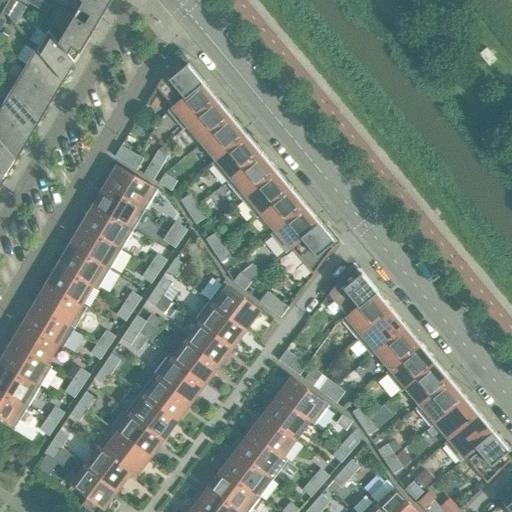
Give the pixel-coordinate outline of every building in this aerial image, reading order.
[(9,16),(17,2),(14,0),(9,0),(2,12),(9,16)] [(50,7),(38,0),(35,0),(32,5),(46,14),(50,7)] [(76,61),(112,0),(81,0),(83,2),(60,42),(76,61)] [(76,61),(60,42),(49,28),(36,49),(64,81),(76,61)] [(487,48),(479,54),(489,66),(497,59),(487,48)] [(64,81),(36,49),(25,68),(52,101),(64,81)] [(202,82),(189,66),(188,64),(185,67),(175,55),(157,87),(173,106),(202,82)] [(52,101),(25,68),(13,88),(40,121),(52,101)] [(189,125),(217,100),(202,82),(173,106),(168,111),(183,130),(189,125)] [(40,121),(13,88),(1,108),(29,140),(40,121)] [(203,142),(232,118),(217,100),(189,125),(203,142)] [(29,140),(1,108),(0,109),(0,140),(17,160),(29,140)] [(226,153),(247,136),(232,118),(203,142),(217,159),(225,152),(226,153)] [(227,182),(261,153),(247,136),(226,153),(225,152),(217,159),(211,164),(227,182)] [(17,160),(0,140),(0,173),(5,180),(17,160)] [(144,159),(138,155),(122,146),(115,157),(137,170),(144,159)] [(158,150),(151,162),(161,168),(168,156),(158,150)] [(241,199),(276,171),(261,153),(227,182),(241,199)] [(154,180),(161,168),(151,162),(144,174),(154,180)] [(158,189),(119,166),(107,186),(145,209),(158,189)] [(257,218),(262,213),(291,189),(276,171),(241,199),(257,218)] [(172,190),(177,181),(165,174),(159,183),(172,190)] [(145,209),(107,186),(95,206),(134,229),(145,209)] [(276,230),(305,205),(291,189),(262,213),(276,230)] [(198,206),(190,194),(181,200),(188,212),(198,206)] [(286,253),(291,248),(320,224),(305,205),(276,230),(270,234),(286,253)] [(134,229),(95,206),(83,225),(122,249),(134,229)] [(205,218),(198,206),(188,212),(196,224),(205,218)] [(181,239),(188,229),(178,223),(172,232),(181,239)] [(313,275),(333,248),(331,245),(335,242),(334,240),(334,241),(320,224),(291,248),(313,275)] [(122,249),(83,225),(72,245),(110,268),(122,249)] [(175,248),(181,239),(172,232),(166,242),(175,248)] [(223,245),(215,233),(206,239),(214,251),(223,245)] [(110,268),(72,245),(60,265),(92,285),(99,288),(110,268)] [(231,256),(223,245),(214,251),(221,263),(231,256)] [(159,271),(167,260),(158,254),(150,266),(159,271)] [(177,277),(185,265),(175,259),(167,270),(177,277)] [(92,285),(60,265),(48,284),(81,303),(92,285)] [(251,280),(258,274),(250,265),(241,273),(240,273),(234,282),(245,290),(252,281),(251,280)] [(376,291),(363,275),(362,274),(359,276),(350,265),(329,294),(347,315),(376,291)] [(151,283),(159,271),(150,266),(142,277),(151,283)] [(164,296),(172,284),(163,277),(155,289),(164,296)] [(260,309),(244,297),(224,282),(209,301),(245,328),(259,310),(260,309)] [(87,307),(81,303),(48,284),(36,304),(69,324),(75,328),(87,307)] [(156,307),(164,296),(155,289),(147,301),(156,307)] [(357,338),(392,309),(376,291),(347,315),(342,320),(357,338)] [(134,309),(142,298),(132,292),(124,303),(134,309)] [(289,307),(268,292),(261,302),(281,317),(289,307)] [(245,328),(209,301),(195,319),(201,324),(231,346),(245,328)] [(126,321),(134,309),(124,303),(117,315),(126,321)] [(69,324),(36,304),(25,324),(57,343),(69,324)] [(378,351),(406,327),(392,309),(357,338),(372,356),(378,351)] [(138,334),(146,322),(137,315),(129,327),(138,334)] [(57,343),(25,324),(14,342),(46,362),(57,343)] [(231,346),(201,324),(188,341),(218,364),(231,346)] [(131,345),(138,334),(129,327),(122,339),(131,345)] [(391,368),(420,344),(406,327),(378,351),(391,368)] [(108,348),(116,336),(106,330),(98,342),(108,348)] [(218,364),(188,341),(174,359),(205,382),(218,364)] [(52,366),(46,362),(14,342),(1,363),(40,386),(52,366)] [(100,360),(108,348),(98,342),(91,353),(100,360)] [(401,391),(407,386),(436,362),(420,344),(391,368),(385,372),(401,391)] [(307,365),(287,350),(279,360),(300,375),(307,365)] [(113,371),(121,360),(111,354),(104,365),(113,371)] [(205,382),(174,359),(169,355),(154,374),(191,401),(205,382)] [(421,403),(450,379),(436,362),(407,386),(421,403)] [(40,386),(1,363),(0,365),(0,389),(28,406),(40,386)] [(105,383),(113,371),(104,365),(96,377),(105,383)] [(82,386),(90,374),(81,368),(73,380),(82,386)] [(314,386),(320,377),(311,370),(305,379),(314,386)] [(191,401),(154,374),(141,392),(177,419),(191,401)] [(329,405),(293,378),(278,397),(308,421),(314,425),(329,405)] [(436,422),(465,397),(450,379),(421,403),(415,408),(431,426),(436,422)] [(75,398),(82,386),(73,380),(65,391),(75,398)] [(328,396),(334,387),(326,381),(319,390),(328,396)] [(343,394),(334,387),(328,396),(336,403),(343,394)] [(28,406),(0,389),(0,416),(16,427),(28,406)] [(87,410),(95,398),(86,392),(78,403),(87,410)] [(177,419),(141,392),(127,410),(133,414),(132,415),(162,438),(177,419)] [(308,421),(278,397),(265,415),(295,438),(308,421)] [(450,438),(479,414),(465,397),(436,422),(450,438)] [(80,421),(87,410),(78,403),(70,415),(80,421)] [(57,424),(65,413),(55,406),(47,418),(57,424)] [(369,417),(362,406),(353,412),(360,423),(369,417)] [(465,457),(495,433),(479,414),(450,438),(444,443),(460,461),(465,457)] [(162,438),(132,415),(120,432),(119,433),(149,456),(162,438)] [(295,438),(265,415),(252,432),(282,456),(295,438)] [(378,429),(369,417),(360,423),(368,435),(378,429)] [(49,436),(57,424),(47,418),(40,430),(49,436)] [(149,456),(119,433),(120,432),(114,427),(99,447),(100,448),(100,449),(135,475),(149,456)] [(61,448),(69,436),(60,430),(52,441),(61,448)] [(282,456),(252,432),(238,451),(274,478),(287,460),(282,456)] [(511,459),(507,453),(510,451),(495,433),(465,457),(487,483),(511,459)] [(351,452),(360,441),(351,434),(342,444),(351,452)] [(54,459),(61,448),(52,441),(44,453),(54,459)] [(341,462),(351,452),(342,444),(333,455),(341,462)] [(395,456),(387,444),(378,450),(386,462),(395,456)] [(135,475),(100,449),(86,466),(117,489),(130,472),(135,476),(135,475)] [(274,478),(238,451),(224,470),(260,497),(274,478)] [(403,467),(395,456),(386,462),(393,474),(403,467)] [(351,478),(360,467),(352,459),(343,470),(351,478)] [(91,511),(99,511),(117,489),(86,466),(72,485),(88,496),(82,505),(91,511)] [(320,486),(329,476),(321,468),(312,479),(320,486)] [(248,511),(260,497),(224,470),(210,488),(240,511),(248,511)] [(342,488),(351,478),(343,470),(333,480),(342,488)] [(312,479),(303,489),(311,497),(320,486),(312,479)] [(423,491),(413,481),(405,489),(415,499),(423,491)] [(239,511),(240,511),(210,488),(197,506),(204,511),(239,511)] [(419,511),(396,489),(380,505),(386,511),(419,511)] [(511,511),(511,492),(502,502),(511,511)] [(321,511),(330,501),(322,494),(313,504),(321,511)] [(386,511),(380,505),(375,500),(362,511),(386,511)] [(445,511),(434,500),(425,509),(427,511),(445,511)] [(297,511),(299,510),(291,503),(282,511),(297,511)]
